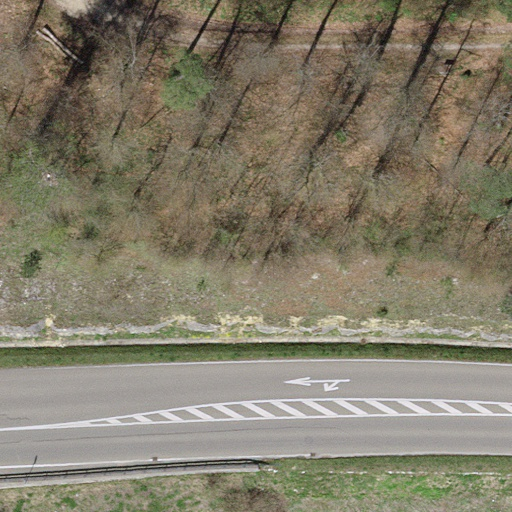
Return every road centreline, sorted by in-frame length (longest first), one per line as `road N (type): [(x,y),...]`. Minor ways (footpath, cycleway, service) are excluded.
road 1 (secondary): [(511,410),(0,416)]
road 2 (track): [(114,0),(181,25),(511,35)]
